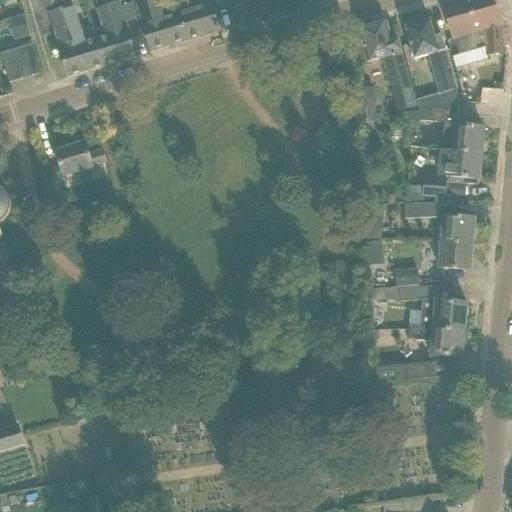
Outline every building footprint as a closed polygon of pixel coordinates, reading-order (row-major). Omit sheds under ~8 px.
[(31,0),(34,10),(64,1),(63,0),(31,0)] [(178,15),(167,19),(161,0),(153,0),(136,6),(151,53),(186,42),(178,15)] [(220,31),(214,12),(210,0),(189,0),(193,11),(178,15),(186,42),(220,31)] [(502,54),(500,26),(492,0),(466,0),(444,6),(458,56),(486,48),(487,55),(502,54)] [(136,57),(121,7),(120,4),(118,4),(95,11),(102,37),(96,39),(104,67),(136,57)] [(84,42),(78,23),(74,8),(49,17),(68,78),(104,67),(96,39),(84,42)] [(8,19),(11,28),(26,23),(23,15),(8,19)] [(441,36),(435,37),(430,22),(405,29),(415,62),(427,58),(438,95),(417,101),(420,112),(431,110),(434,109),(452,111),(458,111),(456,90),(446,55),(441,36)] [(396,38),(390,39),(386,23),(358,31),(368,64),(383,60),(392,94),(410,90),(396,38)] [(34,76),(41,74),(32,44),(24,47),(34,76)] [(22,79),(34,76),(24,47),(13,50),(22,79)] [(0,54),(9,83),(22,79),(13,50),(0,54)] [(357,124),(377,123),(375,89),(355,90),(357,124)] [(431,110),(430,122),(451,124),(452,111),(434,109),(431,110)] [(420,112),(406,115),(406,120),(419,121),(420,112)] [(444,125),(442,150),(481,154),(483,128),(457,126),(444,125)] [(103,151),(89,155),(86,143),(56,153),(64,179),(77,174),(81,184),(95,180),(90,167),(106,163),(103,151)] [(478,180),(481,154),(442,150),(442,152),(439,152),(437,180),(424,179),(424,188),(423,198),(444,198),(445,182),(475,185),(475,180),(478,180)] [(0,323),(18,316),(1,274),(5,273),(1,262),(11,257),(6,245),(4,246),(1,238),(3,238),(0,230),(0,225),(1,225),(4,223),(6,220),(8,217),(10,214),(11,211),(11,209),(11,206),(11,202),(10,199),(9,196),(7,193),(4,190),(1,188),(0,187),(0,323)] [(423,198),(424,188),(408,188),(408,203),(423,203),(423,198)] [(105,222),(116,219),(112,202),(100,205),(105,222)] [(405,220),(438,219),(437,205),(405,206),(405,220)] [(85,210),(73,211),(74,224),(87,223),(85,210)] [(439,242),(472,244),(475,219),(445,217),(444,227),(441,227),(439,242)] [(440,269),(450,269),(470,271),(472,244),(439,242),(438,258),(441,258),(440,269)] [(365,245),(367,268),(382,267),(380,244),(365,245)] [(416,271),(395,272),(395,289),(417,288),(416,271)] [(467,304),(429,301),(428,288),(417,288),(395,289),(369,290),(370,301),(399,300),(399,303),(422,302),(419,327),(422,326),(464,330),(467,304)] [(464,334),(464,330),(422,326),(419,327),(419,328),(409,327),(408,342),(431,343),(430,356),(465,359),(466,353),(462,353),(463,344),(466,344),(467,336),(464,334)] [(361,361),(345,365),(349,379),(364,375),(361,361)] [(429,365),(398,367),(399,383),(430,380),(429,365)] [(0,453),(25,446),(18,424),(0,429),(0,453)] [(411,511),(412,504),(433,501),(433,500),(384,506),(383,511),(411,511)]
